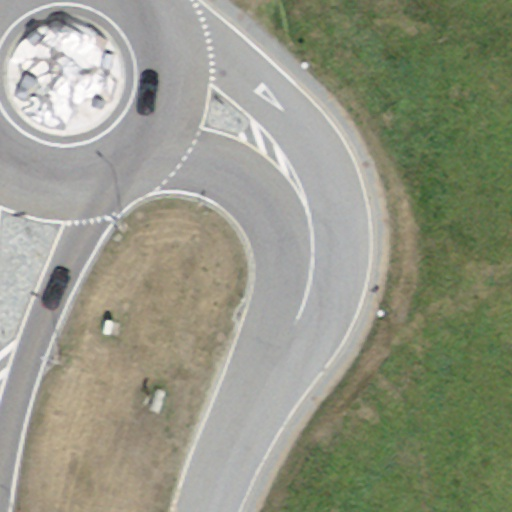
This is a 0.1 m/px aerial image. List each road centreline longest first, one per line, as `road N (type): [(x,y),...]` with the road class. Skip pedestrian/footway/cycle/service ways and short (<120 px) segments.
road 1 (residential): [(176,104),(292,177),(313,250),(304,302),(235,431),(203,511)]
road 2 (secondary): [(0,452),(66,256),(122,179)]
road 3 (secondary): [(0,175),(55,195),(122,179)]
